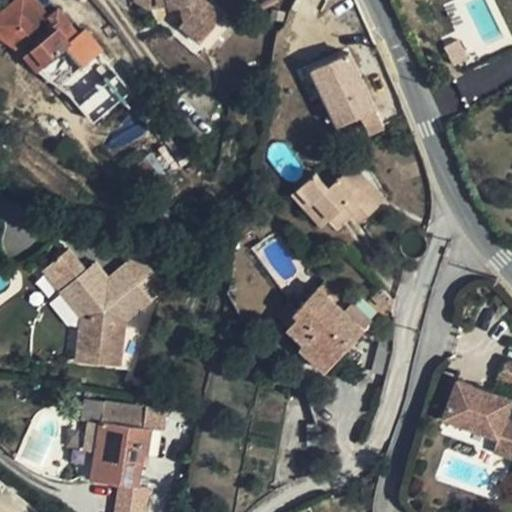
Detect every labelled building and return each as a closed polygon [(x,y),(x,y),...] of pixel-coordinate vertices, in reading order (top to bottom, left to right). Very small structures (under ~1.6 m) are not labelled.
[(0,36),(27,55),(60,27),(50,16),(38,0),(17,0),(0,16),(0,36)] [(138,0),(151,6),(161,4),(161,6),(171,4),(172,9),(183,6),(187,19),(182,24),(201,42),(226,16),(207,0),(138,0)] [(60,27),(69,20),(59,8),(50,16),(60,27)] [(69,20),(60,27),(27,55),(55,86),(47,93),(56,103),(80,84),(72,75),(86,63),(77,52),(70,45),(81,35),(69,20)] [(77,52),(92,38),(86,31),(81,35),(70,45),(77,52)] [(102,50),(92,38),(77,52),(86,63),(102,50)] [(368,137),(385,129),(350,54),(309,73),(335,130),(359,119),(368,137)] [(72,75),(80,84),(94,73),(86,63),(72,75)] [(363,188),(371,181),(355,164),(331,186),(317,171),(300,188),(313,203),(317,199),(332,217),(339,225),(352,213),(361,222),(379,205),(363,188)] [(363,188),(379,205),(387,198),(371,181),(363,188)] [(313,203),(300,188),(294,194),(307,208),(313,203)] [(313,203),(307,208),(323,226),(332,217),(317,199),(313,203)] [(127,321),(153,301),(142,288),(132,275),(107,296),(99,286),(86,270),(69,249),(44,269),(83,316),(77,361),(122,366),(127,321)] [(150,281),(157,275),(140,254),(124,266),(132,275),(142,288),(150,281)] [(86,270),(99,286),(109,278),(96,261),(86,270)] [(109,278),(99,286),(107,296),(132,275),(124,266),(109,278)] [(167,289),(157,275),(150,281),(160,294),(167,289)] [(142,288),(153,301),(160,294),(150,281),(142,288)] [(364,327),(345,310),(320,286),(297,310),(290,303),(278,316),(305,341),(310,336),(336,362),(366,330),(364,327)] [(393,298),(381,287),(373,296),(383,306),(393,307),(393,298)] [(345,310),(364,327),(372,319),(353,301),(345,310)] [(328,370),(336,362),(310,336),(305,341),(301,345),(328,370)] [(386,376),(392,353),(380,339),(372,372),(386,376)] [(511,419),(511,399),(466,379),(450,416),(503,439),(511,420),(511,419)] [(101,420),(105,402),(87,399),(83,419),(96,422),(101,422),(101,420)] [(147,409),(105,402),(101,420),(144,426),(147,409)] [(163,430),(167,409),(148,406),(147,409),(144,426),(153,428),(163,430)] [(101,422),(97,451),(92,479),(121,483),(118,500),(147,505),(149,487),(140,486),(145,455),(149,455),(153,428),(144,426),(101,420),(101,422)] [(511,420),(503,439),(497,453),(511,458),(511,420)] [(101,422),(96,422),(92,450),(97,451),(101,422)] [(308,425),(308,445),(321,444),(321,425),(308,425)]
